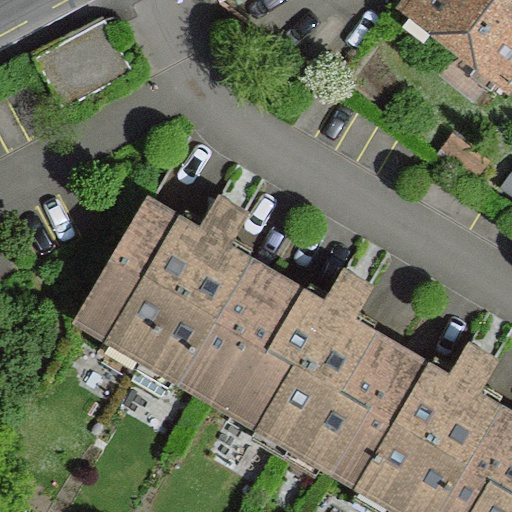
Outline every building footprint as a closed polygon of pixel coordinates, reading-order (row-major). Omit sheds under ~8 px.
[(511,73),(511,0),(419,0),(410,12),(504,84),(511,73)] [(134,72),(107,20),(36,58),(45,74),(64,109),(134,72)] [(84,317),(209,390),(276,278),(149,206),(84,317)] [(400,353),(276,278),(209,390),(290,438),(333,464),(400,353)] [(474,511),(511,448),(511,417),(400,353),(333,464),(395,500),(416,511),(474,511)] [(511,511),(511,448),(474,511),(511,511)]
